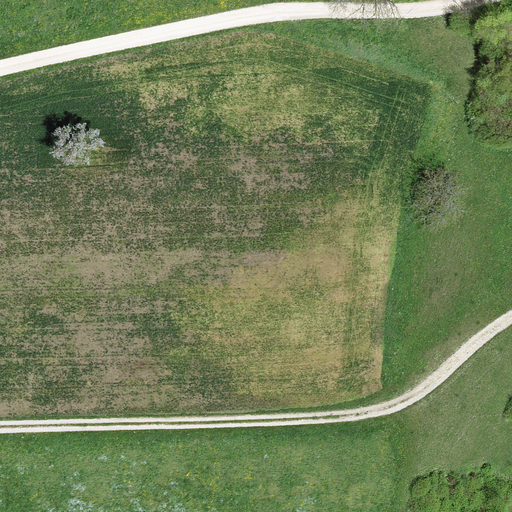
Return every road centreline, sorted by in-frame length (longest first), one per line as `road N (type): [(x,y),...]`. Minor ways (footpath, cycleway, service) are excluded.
road 1 (track): [(511,319),(419,392),(373,416),(0,427)]
road 2 (track): [(0,75),(295,9),(473,0)]
